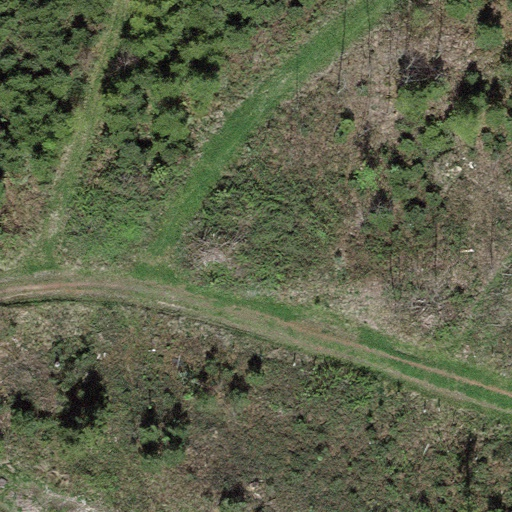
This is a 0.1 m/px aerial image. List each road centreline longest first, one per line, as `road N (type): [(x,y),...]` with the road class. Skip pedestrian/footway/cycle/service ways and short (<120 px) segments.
road 1 (track): [(511,395),(118,262)]
road 2 (track): [(380,0),(207,141),(118,262)]
road 3 (track): [(118,262),(0,295)]
